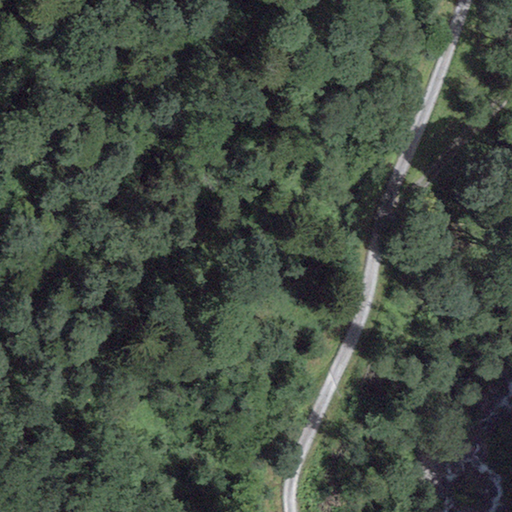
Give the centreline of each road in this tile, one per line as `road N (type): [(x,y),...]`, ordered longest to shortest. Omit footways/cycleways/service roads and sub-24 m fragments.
road 1 (track): [(289,511),(294,467),(364,311),(396,181),(463,0)]
road 2 (track): [(380,232),(511,91)]
